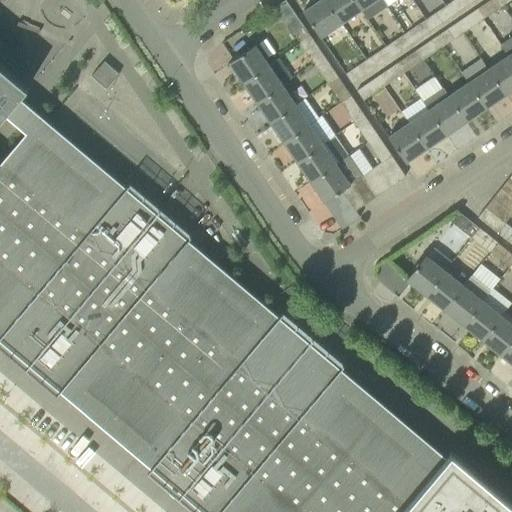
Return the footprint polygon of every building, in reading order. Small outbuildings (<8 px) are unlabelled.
[(341,23),(324,0),(319,0),(303,11),(321,37),(341,23)] [(324,0),(341,23),(361,10),(353,0),(324,0)] [(353,0),(361,10),(367,20),(388,6),(383,0),(353,0)] [(470,0),(453,0),(445,6),(452,16),(472,2),(470,0)] [(499,0),(489,0),(476,9),(483,19),(503,5),(499,0)] [(445,6),(425,19),(432,29),(452,16),(445,6)] [(463,32),(483,19),(476,9),(457,22),(463,32)] [(300,43),(310,36),(296,16),(286,23),(300,43)] [(432,29),(425,19),(405,33),(412,43),(432,29)] [(457,22),(437,36),(443,46),(463,32),(457,22)] [(405,33),(385,46),(392,56),(412,43),(405,33)] [(511,35),(500,44),(508,55),(511,61),(511,35)] [(314,63),(324,56),(310,36),(300,43),(314,63)] [(437,36),(416,50),(423,60),(443,46),(437,36)] [(255,45),(229,62),(243,82),(268,65),(255,45)] [(392,56),(385,46),(366,60),(372,70),(392,56)] [(405,73),(423,60),(416,50),(398,63),(405,73)] [(511,61),(508,55),(488,69),(505,94),(511,90),(511,61)] [(327,83),(337,76),(324,56),(314,63),(327,83)] [(488,69),(480,58),(461,72),(468,82),(486,108),(505,94),(488,69)] [(278,59),(269,65),(268,65),(243,82),(256,102),(282,84),(281,83),(291,77),(278,59)] [(352,84),(372,70),(366,60),(345,74),(352,84)] [(119,74),(105,61),(92,76),(106,88),(119,74)] [(398,63),(376,77),(383,87),(405,73),(398,63)] [(221,511),(366,511),(311,465),(327,446),(311,433),(295,451),(253,416),(250,414),(267,394),(236,368),(273,325),(42,130),(5,174),(0,169),(0,120),(28,88),(0,64),(0,325),(193,488),(221,511)] [(341,102),(351,96),(337,76),(327,83),(341,102)] [(363,100),(383,87),(376,77),(357,90),(363,100)] [(468,82),(448,96),(466,121),(486,108),(468,82)] [(296,105),(282,84),(256,102),(270,122),(296,105)] [(423,101),(429,109),(446,135),(466,121),(448,96),(443,88),(423,101)] [(355,123),(365,116),(351,96),(341,102),(355,123)] [(309,124),(296,105),(270,122),(284,142),(309,124)] [(446,135),(429,109),(407,124),(424,149),(446,135)] [(378,136),(365,116),(355,123),(368,143),(378,136)] [(323,144),(309,124),(284,142),(297,162),(323,144)] [(388,137),(406,162),(424,149),(407,124),(388,137)] [(378,136),(368,143),(381,162),(391,155),(378,136)] [(337,164),(323,144),(297,162),(311,182),(337,164)] [(406,176),(399,167),(391,155),(381,162),(396,183),(406,176)] [(371,169),(386,190),(396,183),(381,162),(371,169)] [(337,164),(311,182),(325,202),(342,190),(350,184),(337,164)] [(361,176),(376,197),(386,190),(371,169),(361,176)] [(352,183),(366,203),(376,197),(361,176),(352,183)] [(511,180),(509,178),(501,188),(511,196),(511,180)] [(350,184),(342,190),(356,210),(366,203),(352,183),(350,184)] [(511,196),(501,188),(493,198),(511,212),(511,196)] [(511,212),(493,198),(485,207),(505,223),(511,213),(511,212)] [(505,223),(485,207),(478,217),(497,232),(505,223)] [(479,228),(460,213),(452,222),(471,237),(479,228)] [(497,232),(511,244),(511,228),(505,223),(497,232)] [(498,243),(479,228),(471,237),(490,252),(498,243)] [(509,267),(511,263),(511,254),(498,243),(490,252),(509,267)] [(426,255),(406,279),(425,294),(444,270),(426,255)] [(444,309),(463,285),(444,270),(425,294),(444,309)] [(471,275),(463,285),(444,309),(463,324),(490,290),(471,275)] [(511,300),(493,286),(490,290),(463,324),(482,339),(501,315),(511,301),(511,300)] [(511,339),(511,323),(501,315),(482,339),(501,354),(511,339)] [(511,339),(501,354),(511,363),(511,339)] [(400,511),(511,511),(511,502),(452,452),(400,511)]
